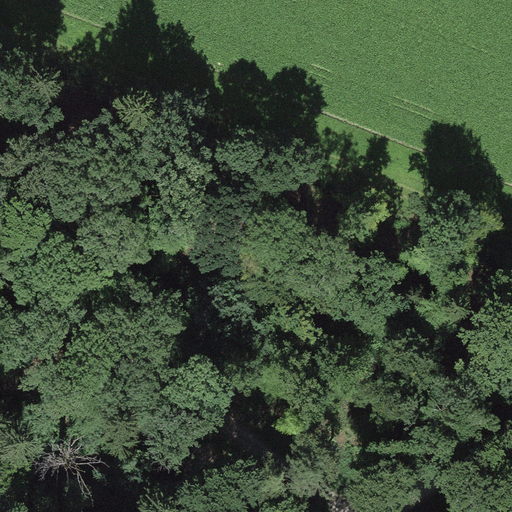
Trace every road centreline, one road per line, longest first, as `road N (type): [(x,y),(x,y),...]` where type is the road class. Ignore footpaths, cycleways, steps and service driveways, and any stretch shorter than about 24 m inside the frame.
road 1 (track): [(0,237),(59,275),(339,511)]
road 2 (track): [(511,434),(399,511)]
